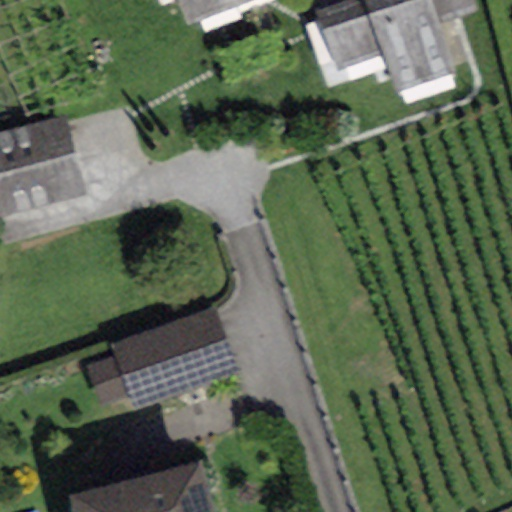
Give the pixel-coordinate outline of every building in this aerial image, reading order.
[(182,0),(189,16),(229,0),(182,0)] [(353,0),(354,1),(318,14),(335,64),(379,48),(397,100),(462,77),(443,24),(480,10),(476,0),(353,0)] [(67,117),(0,131),(0,211),(84,192),(67,117)] [(236,374),(212,307),(113,342),(118,356),(89,367),(104,409),(128,400),(132,411),(236,374)] [(215,511),(198,454),(69,492),(74,511),(215,511)]
